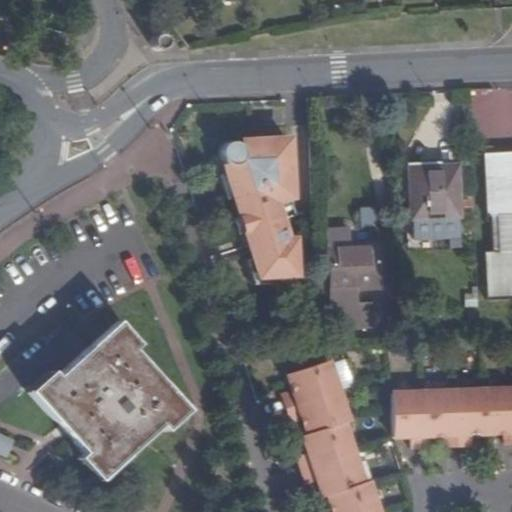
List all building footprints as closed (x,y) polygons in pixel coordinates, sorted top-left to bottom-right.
[(168,41),(167,39),(165,36),(163,34),(161,34),(158,34),(155,34),(153,36),(151,38),(151,41),(151,44),(152,46),(154,49),(156,50),(159,50),(162,50),(164,49),(166,47),(167,44),(168,41)] [(224,171),(245,237),(250,235),(253,245),(248,247),(259,278),(295,277),(293,242),(286,242),(273,205),(290,199),(287,142),(252,143),(252,147),(238,148),(238,146),(235,143),(232,141),(225,141),(220,143),(216,147),(215,151),(215,157),(219,163),(222,165),(226,166),(227,170),(224,171)] [(511,255),(504,256),(502,217),(511,216),(511,154),(482,157),(485,218),(494,217),(496,257),(488,257),(490,302),(511,301),(511,255)] [(455,164),(437,164),(437,169),(409,170),(411,220),(458,217),(455,164)] [(359,208),(360,227),(374,227),(373,208),(359,208)] [(318,281),(320,329),(371,326),(370,303),(354,303),(353,288),(380,287),(377,244),(348,245),(348,229),(327,229),(330,280),(318,281)] [(250,235),(245,237),(248,247),(253,245),(250,235)] [(51,376),(28,396),(82,457),(77,461),(96,482),(159,429),(163,433),(184,416),(131,355),(138,348),(119,325),(55,381),(51,376)] [(349,421),(329,361),(285,369),(291,386),(279,389),(288,417),(300,413),(307,434),(302,436),(308,452),(296,456),(305,483),(317,480),(322,496),(327,495),(332,511),(328,511),(378,511),(368,481),(363,482),(344,423),(349,421)] [(511,393),(391,395),(392,437),(410,437),(410,449),(425,449),(425,436),(441,436),(441,449),(469,449),(470,436),(504,436),(504,449),(511,448),(511,393)] [(0,432),(0,454),(7,457),(15,439),(0,432)]
